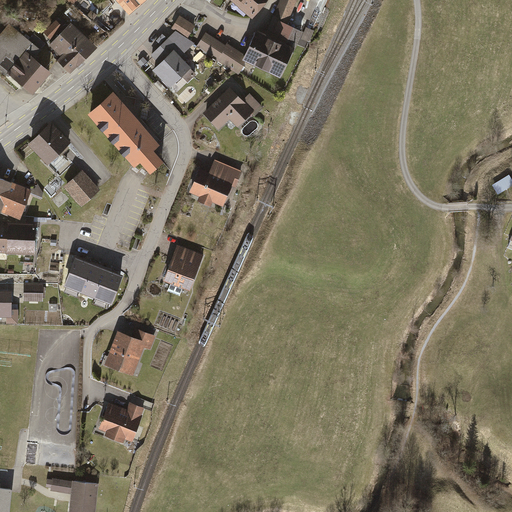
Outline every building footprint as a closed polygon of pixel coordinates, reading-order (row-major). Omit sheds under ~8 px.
[(142,2),(139,0),(118,0),(130,13),(142,2)] [(266,0),(233,0),(253,16),(266,0)] [(280,0),(274,14),(289,20),(297,0),(280,0)] [(36,12),(26,10),(25,17),(35,19),(36,12)] [(91,10),(87,14),(93,20),(97,15),(91,10)] [(289,20),(274,14),(267,31),(287,41),(294,25),(288,22),(289,20)] [(195,24),(180,15),(172,27),(175,29),(176,30),(187,37),(195,24)] [(57,19),(43,31),(50,38),(63,25),(57,19)] [(9,22),(0,33),(0,66),(33,94),(43,81),(54,69),(36,54),(41,48),(9,22)] [(70,71),(95,46),(71,22),(50,44),(61,54),(57,58),(70,71)] [(257,27),(244,54),(246,59),(281,75),(303,30),(294,25),(287,41),(267,31),(257,27)] [(306,26),(302,38),(310,41),(314,29),(306,26)] [(176,30),(169,36),(185,52),(195,42),(187,37),(176,30)] [(218,59),(227,45),(206,31),(197,46),(218,59)] [(159,62),(151,69),(170,88),(182,76),(188,82),(196,73),(190,67),(192,65),(185,59),(189,56),(185,52),(169,36),(151,54),(159,62)] [(227,45),(218,59),(238,73),(244,65),(246,59),(244,54),(228,43),(227,45)] [(143,56),(137,62),(142,66),(147,61),(143,56)] [(210,86),(201,95),(204,97),(213,89),(210,86)] [(231,86),(203,112),(219,129),(230,118),(237,125),(254,109),(243,99),(231,86)] [(114,89),(88,111),(134,164),(141,158),(150,169),(164,157),(154,146),(159,141),(114,89)] [(250,92),(243,99),(254,109),(257,113),(264,106),(250,92)] [(50,120),(28,142),(47,162),(70,140),(50,120)] [(61,152),(53,161),(60,168),(69,159),(61,152)] [(200,166),(189,191),(200,195),(198,199),(211,205),(213,200),(223,205),(232,185),(236,187),(243,170),(215,158),(210,170),(200,166)] [(100,189),(82,169),(64,185),(81,205),(100,189)] [(0,175),(0,210),(1,210),(13,181),(0,175)] [(511,179),(509,175),(492,184),(497,192),(511,184),(511,179)] [(32,188),(13,181),(1,210),(20,218),(31,191),(32,188)] [(43,192),(37,183),(35,188),(33,187),(32,188),(31,191),(42,196),(43,192)] [(35,222),(8,221),(7,251),(34,252),(35,222)] [(177,244),(164,279),(171,281),(183,286),(191,289),(204,254),(177,244)] [(98,264),(75,255),(64,284),(86,293),(98,264)] [(123,274),(98,264),(86,293),(111,303),(123,274)] [(183,286),(171,281),(168,290),(179,295),(183,286)] [(43,284),(24,283),(23,299),(43,300),(43,284)] [(12,289),(0,288),(0,315),(6,315),(12,315),(12,308),(12,289)] [(18,308),(12,308),(12,315),(6,315),(6,323),(18,323),(18,308)] [(136,327),(132,335),(146,341),(153,343),(156,335),(136,327)] [(132,335),(118,330),(105,363),(134,374),(146,341),(132,335)] [(109,401),(98,428),(106,431),(105,433),(124,441),(125,437),(132,440),(145,407),(130,401),(127,408),(109,401)] [(53,478),(52,479),(51,488),(51,491),(72,494),(74,481),(53,478)] [(72,499),(70,511),(95,511),(99,484),(74,481),(72,494),(72,499)] [(0,511),(10,511),(12,490),(0,488),(0,511)]
